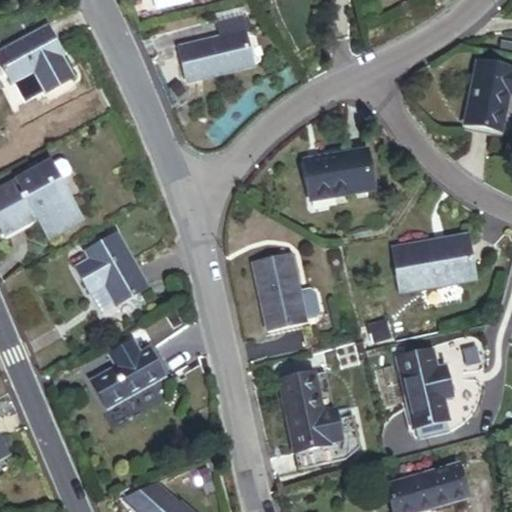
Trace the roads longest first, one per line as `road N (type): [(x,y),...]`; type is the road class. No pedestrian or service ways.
road 1 (residential): [(190,203),(215,280),(264,511)]
road 2 (residential): [(190,203),(296,111),(371,69)]
road 3 (residential): [(94,0),(190,203)]
road 4 (residential): [(511,211),(481,198),(418,145),(371,69)]
road 5 (residential): [(0,321),(73,511)]
road 6 (residential): [(371,69),(479,0)]
